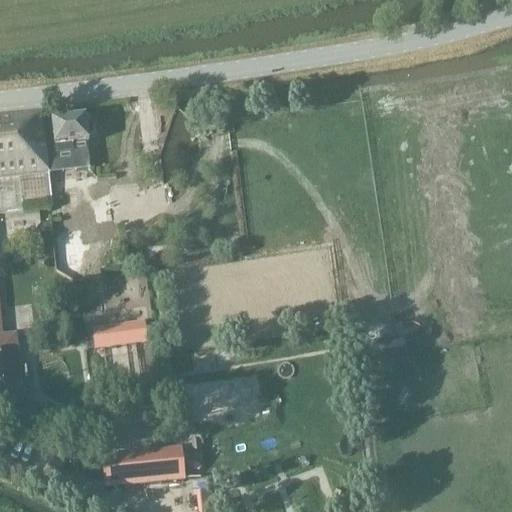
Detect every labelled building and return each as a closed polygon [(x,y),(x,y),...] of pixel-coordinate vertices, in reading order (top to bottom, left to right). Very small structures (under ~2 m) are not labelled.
[(43,177),(49,176),(42,113),(0,117),(0,215),(23,212),(22,204),(19,180),(43,177)] [(51,123),(43,124),(47,159),(54,158),(73,155),(72,147),(87,145),(89,145),(88,138),(90,138),(92,135),(91,127),(88,126),(86,126),(85,118),(51,123)] [(43,177),(19,180),(22,204),(47,202),(43,177)] [(106,188),(108,202),(130,200),(128,185),(106,188)] [(0,407),(21,405),(14,337),(3,338),(0,312),(0,407)] [(144,327),(100,333),(102,350),(147,344),(144,327)] [(207,404),(223,407),(225,395),(209,392),(207,404)] [(129,432),(138,433),(139,409),(125,409),(125,421),(129,421),(129,432)] [(180,451),(100,458),(103,490),(182,483),(180,451)]
